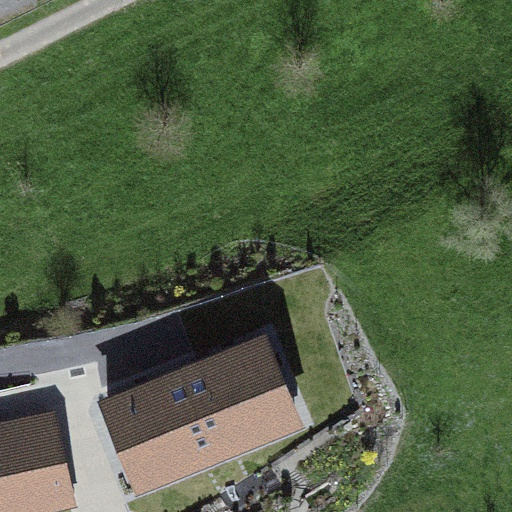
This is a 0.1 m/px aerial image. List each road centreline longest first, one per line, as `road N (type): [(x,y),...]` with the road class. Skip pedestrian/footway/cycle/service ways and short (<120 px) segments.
road 1 (track): [(511,150),(353,260),(306,303),(340,377),(378,388)]
road 2 (track): [(0,55),(112,0)]
